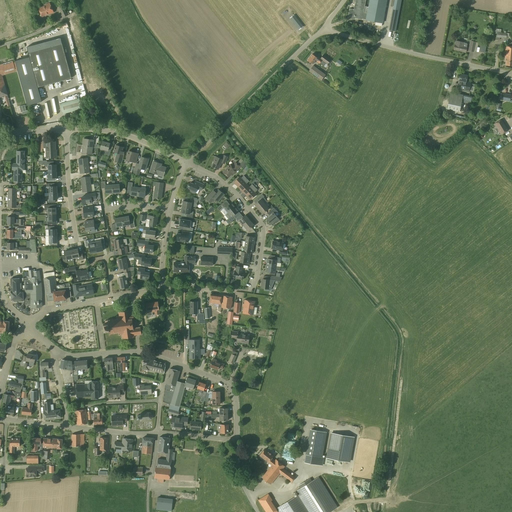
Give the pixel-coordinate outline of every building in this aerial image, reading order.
[(369,0),(368,7),(364,6),(365,0),(355,0),(354,9),(349,9),(348,18),(353,19),(354,18),(362,20),(366,20),(383,23),(387,0),(369,0)] [(401,0),(394,0),(389,30),(396,31),(401,0)] [(39,9),(42,17),(49,14),(49,15),(54,13),(50,3),(45,5),(45,6),(39,9)] [(58,7),(63,18),(68,15),(63,5),(58,7)] [(304,26),(294,15),(290,18),(299,30),(304,26)] [(504,33),(504,31),(501,31),(501,29),(495,29),(495,33),(497,33),(497,40),(500,40),(500,38),(506,38),(507,36),(509,36),(509,33),(504,33)] [(456,40),(455,45),(454,50),(466,52),(467,47),(467,44),(467,43),(464,43),(465,42),(456,40)] [(62,43),(28,52),(38,87),(71,78),(62,43)] [(318,57),(317,58),(312,54),(307,60),(313,64),(315,61),(320,64),(324,66),(326,63),(328,64),(331,60),(323,55),(321,58),(318,57)] [(16,72),(24,100),(38,97),(28,57),(14,61),(17,71),(16,72)] [(309,71),(321,81),(326,75),(313,65),(309,71)] [(7,95),(0,69),(0,97),(4,96),(7,106),(10,105),(7,95)] [(459,80),(459,83),(462,84),(461,90),(469,91),(469,90),(474,91),(475,85),(471,84),(471,83),(466,82),(467,76),(461,74),(460,80),(459,80)] [(451,92),(447,109),(462,112),(464,102),(470,104),(472,97),(463,96),(463,95),(451,92)] [(511,95),(504,93),(503,97),(501,97),(501,99),(503,99),(503,100),(510,101),(511,95)] [(79,98),(60,104),(63,114),(82,109),(79,98)] [(502,119),(494,124),(501,135),(508,130),(502,119)] [(84,139),(82,146),(93,147),(94,140),(84,139)] [(111,149),(109,148),(110,143),(102,141),(100,149),(105,150),(104,154),(109,156),(111,149)] [(46,148),(46,157),(43,157),(43,158),(51,158),(54,158),(54,150),(55,150),(55,142),(44,142),(44,148),(46,148)] [(117,153),(115,161),(121,163),(125,151),(122,150),(123,147),(115,145),(113,152),(117,153)] [(93,147),(82,146),(81,153),(92,155),(93,147)] [(129,151),(126,160),(136,163),(138,154),(129,151)] [(212,164),(213,165),(212,167),(218,169),(221,163),(225,164),(228,157),(224,155),(223,159),(216,156),(214,162),(213,162),(212,164)] [(141,157),(139,164),(136,163),(133,174),(139,176),(141,169),(145,170),(148,159),(141,157)] [(79,167),(88,165),(87,158),(78,159),(79,167)] [(24,160),(16,161),(16,163),(12,163),(12,170),(14,170),(22,170),(24,170),(24,160)] [(54,165),(54,162),(47,162),(47,161),(39,161),(39,164),(43,164),(47,167),(48,167),(48,171),(56,171),(56,165),(54,165)] [(163,177),(163,176),(166,168),(159,166),(160,163),(153,161),(150,172),(158,175),(158,176),(158,177),(159,178),(161,179),(162,178),(163,177)] [(235,162),(232,166),(230,164),(223,173),(229,177),(231,174),(233,175),(241,166),(235,162)] [(88,165),(79,167),(80,174),(89,173),(88,165)] [(22,170),(14,170),(14,183),(22,183),(22,170)] [(57,178),(56,171),(48,171),(48,172),(46,172),(46,178),(47,181),(54,181),(54,178),(57,178)] [(244,175),(241,178),(240,177),(234,182),(238,187),(247,178),(244,175)] [(82,185),(91,184),(90,177),(81,178),(82,185)] [(247,178),(238,187),(242,191),(248,185),(246,184),(249,181),(247,178)] [(119,184),(115,184),(115,181),(112,181),(112,185),(113,193),(120,193),(120,187),(124,187),(123,180),(119,180),(119,184)] [(112,185),(105,185),(105,181),(101,182),(101,189),(105,188),(106,194),(113,193),(112,185)] [(190,183),(187,189),(195,193),(197,188),(201,190),(203,185),(195,181),(194,184),(190,183)] [(139,188),(132,187),(132,183),(128,182),(127,189),(131,190),(131,195),(138,196),(139,188)] [(155,186),(154,198),(161,199),(163,186),(161,186),(162,183),(154,182),(153,185),(155,186)] [(54,183),(47,183),(46,184),(47,193),(49,193),(57,193),(57,186),(55,186),(54,183)] [(92,191),(91,184),(82,185),(82,192),(92,191)] [(248,185),(242,191),(246,195),(255,187),(252,184),(249,187),(248,185)] [(139,188),(138,196),(145,197),(146,192),(150,192),(150,185),(146,185),(146,188),(139,188)] [(258,190),(255,187),(246,195),(250,200),(256,194),(255,192),(258,190)] [(218,190),(216,192),(213,190),(205,199),(211,203),(215,199),(218,202),(224,194),(218,190)] [(49,193),(49,196),(48,196),(48,203),(55,203),(55,200),(58,199),(57,193),(49,193)] [(91,200),(97,199),(96,193),(85,194),(86,197),(82,197),(83,206),(86,205),(85,203),(92,203),(91,200)] [(255,200),(257,202),(255,204),(259,209),(265,204),(267,201),(263,197),(264,196),(262,194),(255,200)] [(189,198),(189,202),(183,201),(182,207),(191,208),(191,205),(192,206),(193,206),(193,207),(195,207),(196,206),(197,204),(196,203),(197,202),(198,201),(189,198)] [(231,203),(229,205),(228,204),(226,201),(217,208),(220,211),(224,208),(225,208),(228,213),(235,208),(231,203)] [(265,204),(259,209),(262,214),(269,208),(265,204)] [(48,211),(48,215),(58,214),(58,211),(57,210),(56,210),(56,208),(53,208),(53,205),(44,205),(44,211),(48,211)] [(83,208),(84,214),(83,214),(83,218),(84,218),(94,216),(93,206),(83,208)] [(191,208),(182,207),(181,212),(187,213),(186,217),(192,218),(193,214),(193,212),(190,211),(191,208)] [(228,213),(231,217),(226,221),(228,224),(235,218),(233,216),(238,212),(235,208),(228,213)] [(279,221),(279,220),(274,213),(267,219),(270,223),(272,226),(276,223),(277,223),(279,221)] [(47,225),(54,224),(54,221),(56,221),(56,219),(57,219),(58,218),(58,214),(48,215),(48,218),(46,218),(46,221),(47,221),(47,225)] [(245,215),(243,217),(241,214),(235,219),(238,221),(239,220),(243,225),(249,220),(245,215)] [(147,215),(147,219),(150,220),(149,225),(156,226),(157,220),(158,217),(147,215)] [(134,221),(130,222),(129,216),(122,217),(123,226),(130,225),(131,228),(135,228),(134,221)] [(115,218),(116,224),(112,224),(113,231),(117,231),(116,227),(120,226),(121,229),(124,229),(123,226),(122,217),(115,218)] [(191,221),(180,219),(179,226),(184,227),(184,230),(192,231),(193,229),(190,228),(191,221)] [(86,232),(89,231),(90,233),(97,232),(96,229),(95,229),(93,220),(85,221),(86,232)] [(249,220),(243,225),(247,230),(246,232),(247,233),(254,230),(251,227),(254,225),(249,220)] [(13,229),(13,230),(7,230),(7,238),(13,238),(13,239),(21,239),(22,239),(22,236),(21,236),(21,230),(25,230),(25,226),(18,226),(18,229),(17,229),(13,229)] [(48,230),(49,236),(57,236),(57,229),(54,229),(54,226),(47,226),(48,230)] [(146,233),(145,238),(149,239),(149,238),(155,238),(156,231),(149,231),(150,228),(144,227),(143,233),(146,233)] [(183,231),(183,234),(177,233),(176,241),(185,242),(186,240),(188,240),(189,237),(192,237),(192,233),(183,231)] [(30,240),(30,247),(19,247),(18,253),(31,253),(37,253),(36,248),(35,239),(34,239),(34,236),(29,236),(30,240)] [(49,236),(45,236),(46,246),(57,245),(57,242),(57,236),(49,236)] [(95,242),(97,252),(103,251),(102,244),(105,243),(103,237),(100,238),(101,241),(95,242)] [(127,246),(124,247),(123,239),(114,241),(115,249),(117,248),(118,255),(128,253),(127,246)] [(88,240),(85,241),(86,247),(89,246),(90,253),(97,252),(95,242),(88,243),(88,240)] [(154,246),(148,245),(149,241),(138,240),(137,246),(145,247),(144,252),(153,253),(154,246)] [(288,250),(282,249),(283,243),(273,241),(272,248),(279,250),(278,253),(279,253),(278,254),(287,255),(288,250)] [(194,254),(195,246),(187,245),(186,253),(194,254)] [(73,249),(71,250),(73,259),(73,258),(76,258),(77,261),(84,259),(86,258),(85,252),(82,253),(82,252),(78,252),(78,249),(73,249)] [(66,255),(62,256),(62,257),(64,264),(74,261),(73,258),(73,259),(71,250),(69,250),(65,251),(66,255)] [(145,255),(139,254),(136,254),(135,260),(138,260),(138,264),(145,265),(145,266),(150,267),(152,259),(145,258),(145,255)] [(195,264),(195,256),(185,256),(184,263),(174,262),(174,271),(189,272),(189,264),(195,264)] [(275,257),(274,260),(267,259),(266,265),(276,266),(277,263),(280,263),(281,258),(275,257)] [(134,267),(128,268),(126,258),(117,260),(119,270),(123,269),(124,272),(131,271),(134,270),(134,267)] [(280,267),(266,265),(265,271),(270,272),(269,274),(275,275),(275,270),(280,271),(280,267)] [(236,266),(235,271),(234,278),(243,280),(244,272),(242,272),(243,267),(236,266)] [(139,268),(138,274),(140,275),(140,279),(148,281),(150,273),(145,272),(145,269),(139,268)] [(31,308),(42,307),(41,284),(39,271),(34,272),(33,270),(28,271),(29,278),(22,279),(22,278),(10,279),(11,291),(11,301),(15,301),(27,300),(30,304),(31,304),(31,308)] [(79,280),(88,279),(88,280),(90,280),(88,270),(81,271),(81,270),(77,271),(79,280)] [(124,273),(124,277),(118,279),(119,285),(120,285),(120,289),(129,287),(127,277),(133,276),(134,271),(124,273)] [(44,278),(46,294),(53,293),(53,289),(66,288),(67,298),(71,297),(69,283),(56,285),(55,276),(44,278)] [(262,284),(261,284),(261,288),(266,288),(265,291),(270,291),(275,281),(280,281),(282,277),(281,277),(278,277),(271,276),(271,277),(264,276),(263,279),(262,284)] [(73,285),(75,295),(83,294),(83,295),(86,295),(86,296),(94,294),(92,286),(80,289),(79,284),(73,285)] [(67,298),(66,288),(53,289),(53,293),(54,301),(67,299),(67,298)] [(211,294),(210,303),(219,304),(218,307),(221,307),(221,308),(223,296),(211,294)] [(232,297),(223,296),(221,308),(231,309),(232,297)] [(255,301),(245,300),(244,304),(243,304),(242,306),(244,307),(242,313),(253,315),(253,314),(256,315),(257,311),(254,310),(255,301)] [(160,314),(159,309),(158,302),(145,303),(147,311),(147,315),(153,314),(152,312),(154,312),(155,315),(160,314)] [(200,314),(197,314),(197,302),(190,302),(190,314),(197,314),(197,320),(196,321),(196,324),(205,323),(205,319),(204,319),(203,314),(200,314)] [(108,324),(103,324),(104,331),(107,331),(107,332),(109,332),(109,334),(119,333),(119,335),(122,335),(122,339),(136,337),(135,335),(139,335),(141,334),(140,327),(139,327),(133,328),(132,319),(134,319),(133,314),(132,310),(119,312),(119,316),(116,317),(117,319),(108,320),(108,324)] [(4,327),(9,328),(9,321),(4,321),(0,320),(0,328),(1,328),(3,329),(4,327)] [(249,335),(238,334),(238,332),(232,331),(231,338),(237,339),(237,342),(248,343),(249,335)] [(190,350),(199,349),(199,340),(188,340),(189,347),(190,347),(190,350)] [(200,349),(199,349),(190,350),(190,359),(200,359),(200,349)] [(264,353),(248,349),(246,355),(262,360),(264,353)] [(28,353),(27,357),(24,356),(22,363),(25,364),(25,363),(24,367),(27,368),(28,363),(25,363),(26,361),(34,363),(36,355),(28,353)] [(234,364),(237,356),(231,354),(229,361),(234,364)] [(125,363),(125,362),(125,357),(117,357),(118,363),(118,371),(126,371),(125,367),(127,367),(127,363),(125,363)] [(113,364),(112,358),(104,358),(105,364),(106,364),(106,370),(113,370),(113,364)] [(148,370),(164,373),(165,365),(165,364),(151,360),(144,358),(142,369),(148,370)] [(213,358),(212,361),(210,367),(211,367),(210,367),(213,368),(218,370),(219,368),(222,369),(224,364),(220,363),(217,361),(217,360),(213,358)] [(73,382),(73,375),(73,370),(72,361),(67,361),(67,360),(62,360),(60,368),(61,368),(64,383),(68,383),(69,388),(74,387),(73,382)] [(75,370),(73,370),(73,375),(78,375),(77,371),(83,370),(83,369),(88,369),(87,360),(74,361),(75,370)] [(48,362),(47,362),(47,361),(45,362),(41,362),(41,365),(40,365),(41,377),(46,377),(46,372),(45,372),(45,369),(49,369),(48,362)] [(163,398),(163,402),(170,404),(169,409),(178,412),(180,407),(185,387),(189,388),(189,389),(193,390),(193,388),(196,381),(187,378),(185,383),(177,381),(180,371),(170,368),(166,383),(165,386),(164,390),(165,390),(164,392),(163,396),(164,396),(163,398)] [(116,378),(121,378),(121,380),(122,380),(122,382),(123,383),(125,382),(128,382),(127,380),(133,380),(133,386),(139,385),(139,378),(133,378),(133,377),(130,377),(125,377),(121,378),(121,373),(116,373),(116,378)] [(16,388),(15,392),(20,393),(21,389),(23,389),(23,381),(19,380),(18,383),(9,381),(8,386),(16,388)] [(92,382),(92,383),(88,383),(88,384),(85,384),(76,384),(76,398),(89,397),(92,397),(92,399),(98,399),(98,381),(92,382)] [(199,382),(197,388),(200,389),(199,391),(203,393),(201,397),(202,397),(201,401),(203,402),(204,402),(204,401),(205,397),(207,392),(203,391),(204,391),(206,384),(199,382)] [(116,386),(116,388),(109,388),(109,386),(108,386),(109,398),(113,397),(112,397),(120,396),(119,393),(124,392),(124,384),(118,385),(119,386),(116,386)] [(139,385),(140,395),(152,394),(151,386),(144,386),(144,385),(139,385)] [(5,394),(3,403),(7,404),(6,412),(14,413),(15,407),(14,407),(15,404),(10,404),(12,397),(11,397),(11,395),(5,394)] [(32,409),(33,403),(28,403),(28,401),(25,400),(24,408),(23,408),(22,414),(31,415),(32,409)] [(44,402),(45,411),(43,411),(44,420),(61,418),(60,410),(51,411),(50,401),(44,402)] [(88,423),(86,409),(75,411),(77,425),(88,423)] [(94,414),(91,414),(91,411),(87,412),(88,420),(92,419),(92,423),(94,423),(94,424),(102,424),(102,418),(102,413),(97,413),(94,413),(94,414)] [(141,419),(141,421),(151,420),(152,417),(152,416),(152,415),(151,413),(148,412),(140,413),(140,415),(137,415),(137,417),(137,419),(141,419)] [(116,417),(112,417),(112,425),(123,425),(123,422),(127,421),(126,415),(116,416),(116,417)] [(182,419),(172,418),(171,426),(178,427),(177,428),(182,428),(182,424),(187,425),(188,418),(183,418),(182,419)] [(191,422),(190,429),(201,430),(202,423),(191,422)] [(220,433),(228,433),(228,424),(221,425),(221,428),(220,428),(220,433)] [(353,437),(331,433),(327,458),(349,462),(353,437)] [(84,448),(84,446),(84,434),(72,434),(72,446),(80,446),(80,448),(84,448)] [(143,437),(142,446),(140,445),(140,446),(152,447),(153,438),(143,437)] [(172,461),(173,461),(174,452),(173,452),(173,449),(169,449),(170,438),(160,437),(158,452),(167,453),(166,460),(158,459),(157,467),(155,467),(154,478),(157,479),(157,482),(163,483),(164,479),(170,480),(171,469),(171,462),(172,461)] [(10,438),(10,446),(10,453),(14,453),(15,446),(20,446),(20,438),(10,438)] [(38,451),(38,447),(40,447),(43,447),(44,443),(41,443),(41,438),(33,438),(33,444),(32,450),(38,451)] [(52,448),(53,439),(44,438),(44,443),(43,447),(52,448)] [(100,441),(100,448),(95,448),(94,455),(100,455),(100,450),(108,450),(108,438),(100,438),(99,439),(99,441),(100,441)] [(53,439),(52,448),(57,448),(62,449),(62,439),(58,439),(53,439)] [(132,451),(133,440),(123,439),(123,443),(115,442),(114,449),(122,450),(132,451)] [(152,447),(140,446),(140,450),(142,450),(142,453),(147,453),(147,454),(149,454),(150,454),(152,454),(152,447)] [(275,460),(272,458),(274,456),(265,449),(260,456),(268,463),(272,465),(262,477),(271,485),(280,473),(292,482),(296,477),(284,468),(285,466),(276,459),(275,460)] [(305,462),(321,465),(322,457),(307,454),(305,462)] [(27,464),(38,464),(38,455),(27,456),(27,464)] [(37,475),(37,471),(44,472),(44,466),(33,466),(33,469),(26,469),(26,477),(36,477),(36,475),(37,475)] [(330,511),(338,507),(319,477),(312,481),(310,478),(298,486),(300,488),(296,491),(298,495),(276,509),(278,511),(330,511)] [(272,500),(268,494),(258,500),(265,511),(277,511),(271,501),(272,500)] [(173,499),(157,497),(157,498),(156,510),(171,511),(173,499)]
